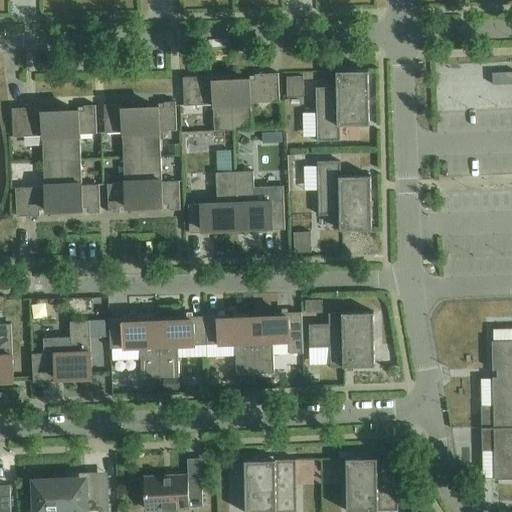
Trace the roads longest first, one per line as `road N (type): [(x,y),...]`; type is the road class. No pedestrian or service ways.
road 1 (residential): [(432,402),(0,427)]
road 2 (residential): [(6,285),(411,276)]
road 3 (residential): [(0,41),(400,31)]
road 4 (residential): [(400,31),(411,276)]
road 5 (residential): [(411,276),(432,402)]
